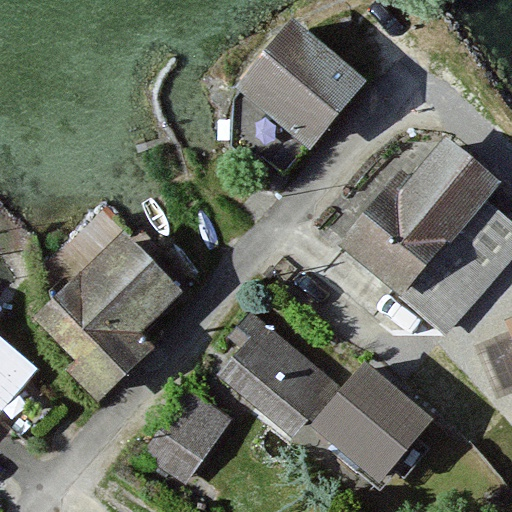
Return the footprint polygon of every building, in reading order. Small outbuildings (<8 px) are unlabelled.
[(297,32),(242,98),(312,156),(367,89),(297,32)] [(329,236),(446,336),(511,258),(511,233),(483,209),(497,192),(444,146),(406,191),(384,172),(329,236)] [(182,298),(125,242),(42,325),(83,366),(70,379),(97,407),(147,357),(135,345),(182,298)] [(245,350),(220,379),(295,442),(337,393),(252,321),(235,342),(245,350)] [(0,345),(0,413),(33,373),(0,345)] [(431,431),(362,374),(313,433),(382,490),(431,431)] [(191,396),(146,460),(183,486),(228,421),(191,396)]
